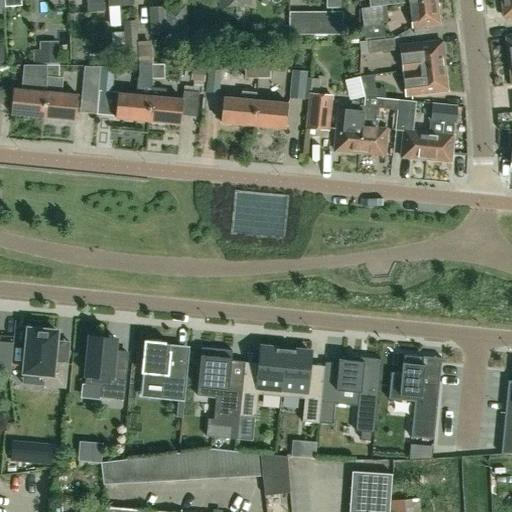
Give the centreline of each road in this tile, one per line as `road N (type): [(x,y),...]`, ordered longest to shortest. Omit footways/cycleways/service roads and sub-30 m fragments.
road 1 (residential): [(511,339),(0,288)]
road 2 (primary): [(511,281),(0,230)]
road 3 (primary): [(0,255),(511,305)]
road 4 (residential): [(482,201),(0,156)]
road 5 (residential): [(482,201),(468,0)]
